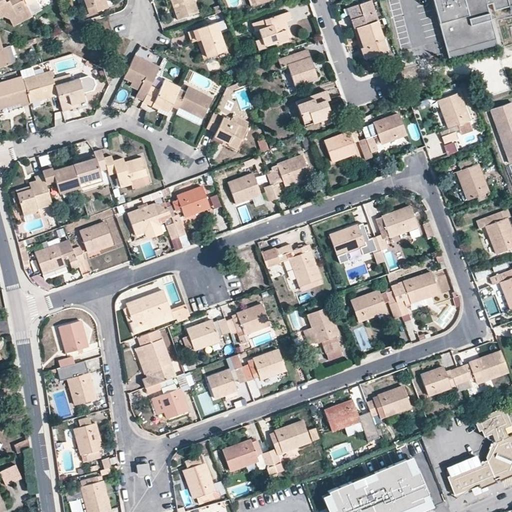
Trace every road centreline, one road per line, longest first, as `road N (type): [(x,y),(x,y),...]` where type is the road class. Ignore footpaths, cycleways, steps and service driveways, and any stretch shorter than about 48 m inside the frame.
road 1 (residential): [(161,446),(460,332),(469,320),(468,293),(428,185),(391,181),(100,285)]
road 2 (residential): [(50,511),(18,312)]
road 3 (residential): [(179,161),(155,136),(111,122),(0,155)]
road 4 (residential): [(100,285),(127,438)]
road 5 (residential): [(127,438),(130,497),(141,505),(162,496),(161,446)]
road 6 (residential): [(320,0),(353,90),(385,86)]
